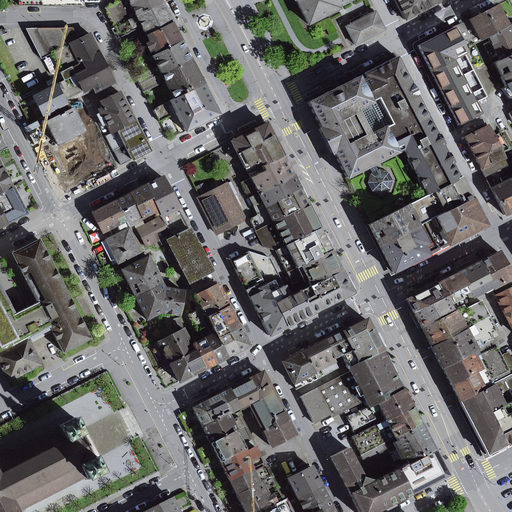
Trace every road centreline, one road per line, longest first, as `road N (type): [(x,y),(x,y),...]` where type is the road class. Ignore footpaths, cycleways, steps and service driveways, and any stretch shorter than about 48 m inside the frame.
road 1 (residential): [(167,156),(96,18),(0,17)]
road 2 (primary): [(276,100),(377,296)]
road 3 (residential): [(267,352),(167,156)]
road 4 (residential): [(403,35),(496,232)]
road 5 (primary): [(377,296),(471,478)]
road 6 (residential): [(349,511),(267,352)]
road 7 (residential): [(125,345),(58,212)]
road 8 (residential): [(276,100),(403,35)]
road 9 (residential): [(175,0),(236,121)]
road 10 (residential): [(377,296),(496,232)]
road 11 (residential): [(125,345),(6,407)]
road 12 (residential): [(157,409),(267,352)]
road 13 (residential): [(267,352),(377,296)]
road 14 (residential): [(58,212),(167,156)]
road 15 (residential): [(58,212),(3,103)]
